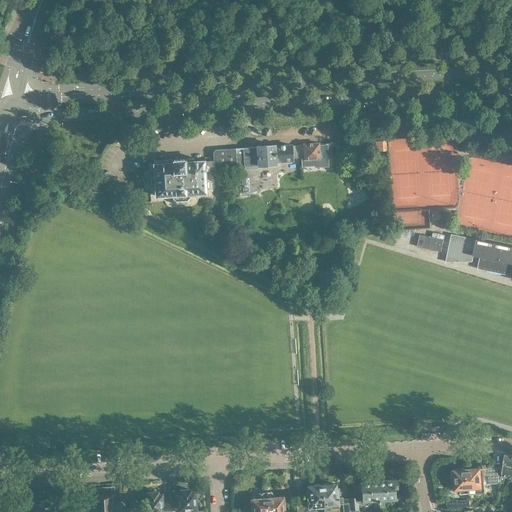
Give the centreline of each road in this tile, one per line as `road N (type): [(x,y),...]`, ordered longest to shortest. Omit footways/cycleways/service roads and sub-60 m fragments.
road 1 (primary): [(21,116),(511,88)]
road 2 (primary): [(511,71),(25,93)]
road 3 (residential): [(0,479),(220,465)]
road 4 (residential): [(220,465),(414,449)]
